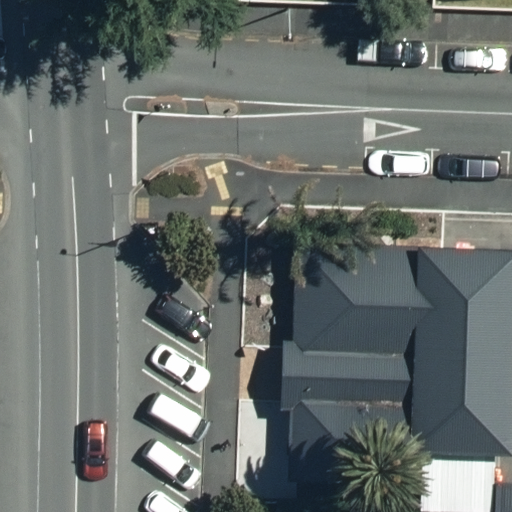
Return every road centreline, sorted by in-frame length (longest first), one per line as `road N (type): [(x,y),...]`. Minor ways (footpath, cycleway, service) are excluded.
road 1 (residential): [(511,116),(197,106),(62,79)]
road 2 (secondary): [(62,79),(75,217),(74,511)]
